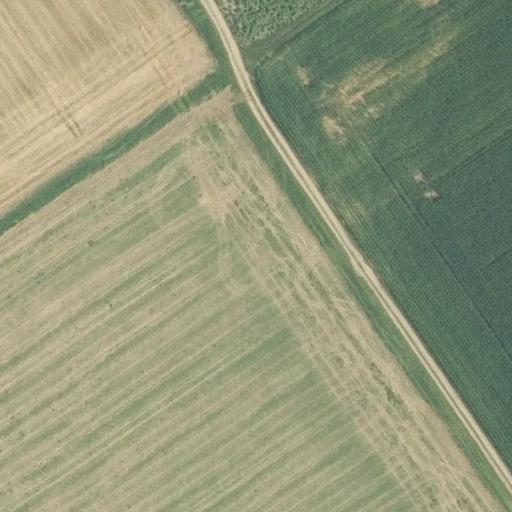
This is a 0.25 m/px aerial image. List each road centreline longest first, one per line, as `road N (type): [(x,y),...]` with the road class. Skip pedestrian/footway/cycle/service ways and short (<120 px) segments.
road 1 (track): [(511,486),(246,97),(242,66),(206,0)]
road 2 (track): [(242,66),(0,231)]
